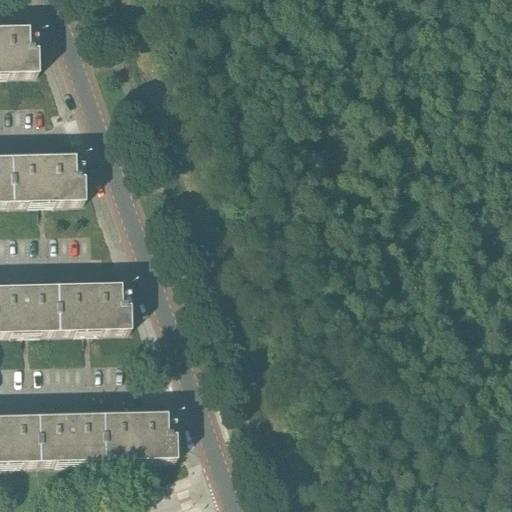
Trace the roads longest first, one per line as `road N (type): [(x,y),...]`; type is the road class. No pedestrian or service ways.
road 1 (tertiary): [(223,486),(95,127)]
road 2 (residential): [(0,401),(140,395)]
road 3 (tertiary): [(95,127),(47,0)]
